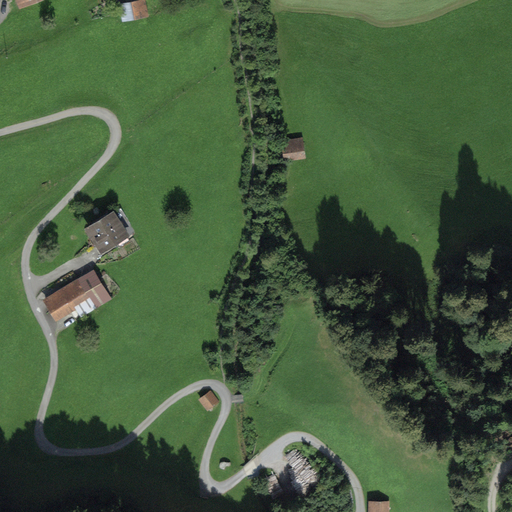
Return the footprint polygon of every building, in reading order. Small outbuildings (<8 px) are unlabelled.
[(147,2),(119,7),(123,23),(150,17),(147,2)] [(301,138),(283,141),(286,161),(304,158),(301,138)] [(112,211),(86,228),(103,254),(129,237),(112,211)] [(96,269),(43,299),(56,322),(74,311),(82,316),(113,299),(96,269)] [(209,390),(200,397),(209,408),(218,401),(209,390)] [(388,511),(388,498),(368,499),(368,511),(388,511)]
